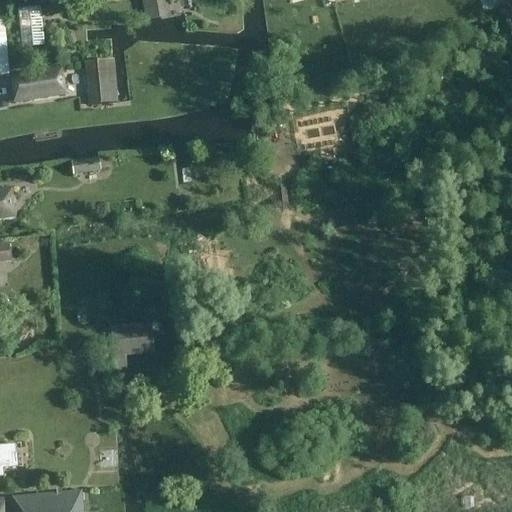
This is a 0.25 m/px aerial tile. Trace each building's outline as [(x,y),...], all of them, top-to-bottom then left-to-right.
[(18,0),(19,10),(17,11),(21,49),(43,47),(38,0),(18,0)] [(148,28),(164,24),(156,0),(149,0),(140,3),(148,28)] [(511,0),(494,0),(497,9),(511,5),(511,0)] [(116,104),(112,60),(84,63),(88,107),(116,104)] [(26,62),(11,64),(13,72),(28,70),(26,62)] [(11,79),(15,103),(64,95),(64,93),(60,73),(60,71),(11,79)] [(98,159),(70,163),(72,177),(100,173),(98,159)] [(0,219),(14,218),(10,191),(0,192),(0,219)] [(0,245),(0,265),(11,264),(8,244),(0,245)] [(154,355),(153,349),(150,324),(109,327),(113,373),(126,371),(125,357),(154,355)] [(0,470),(18,469),(16,446),(0,447),(0,470)] [(81,511),(80,492),(11,498),(12,511),(81,511)]
